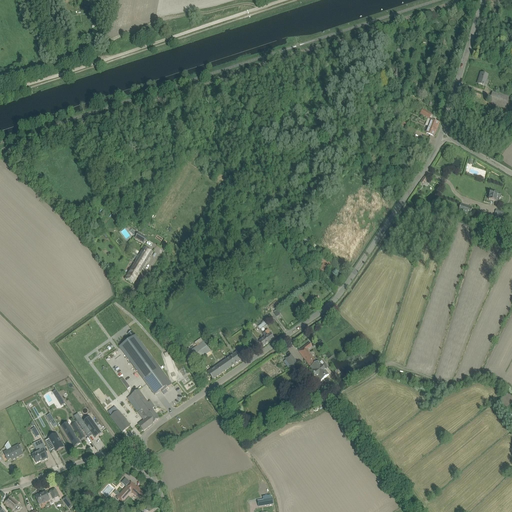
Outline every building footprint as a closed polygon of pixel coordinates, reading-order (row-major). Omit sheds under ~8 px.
[(478,84),(483,85),(484,86),(488,75),(481,73),(478,84)] [(506,106),(509,97),(492,92),(490,101),(489,104),(504,109),(505,106),(506,106)] [(423,109),(420,114),(429,119),(432,114),(423,109)] [(439,123),(431,120),(426,133),(434,136),(439,123)] [(492,204),(493,202),(498,203),(499,199),(500,199),(501,196),(490,192),(489,196),(486,195),(484,202),(492,204)] [(470,215),(472,208),(461,204),(458,211),(470,215)] [(135,239),(144,244),(147,238),(139,233),(135,239)] [(306,258),(312,254),(305,246),(310,241),(302,234),(299,237),(301,239),(300,240),(299,239),(293,243),(306,258)] [(137,260),(135,263),(143,268),(153,252),(145,247),(139,255),(137,260)] [(316,259),(323,264),(320,269),(325,273),(329,267),(332,269),(335,266),(331,263),(319,255),(316,259)] [(133,266),(125,279),(134,284),(143,268),(135,263),(133,266)] [(262,324),(258,327),(260,330),(267,324),(264,320),(261,323),(262,324)] [(268,330),(263,334),(265,337),(269,342),(274,338),(268,330)] [(249,336),(256,344),(259,342),(252,333),(249,336)] [(135,335),(119,347),(137,371),(146,384),(155,395),(161,391),(162,392),(168,388),(172,385),(153,359),(152,357),(135,335)] [(263,347),(269,342),(265,337),(259,341),(260,343),(263,347)] [(198,341),(200,344),(190,351),(197,361),(210,352),(200,339),(198,341)] [(298,351),(310,366),(317,360),(316,361),(307,350),(312,346),(309,343),(298,351)] [(226,359),(232,367),(242,360),(237,352),(226,359)] [(293,369),(299,365),(291,354),(285,359),(293,369)] [(213,380),(232,367),(226,359),(208,372),(213,380)] [(322,366),(317,360),(310,366),(310,367),(321,381),(329,375),(325,370),(328,368),(325,364),(322,366)] [(127,398),(138,413),(142,410),(146,416),(153,410),(138,390),(127,398)] [(59,394),(55,397),(61,405),(65,403),(59,394)] [(115,407),(108,412),(111,416),(110,417),(122,433),(130,426),(118,411),(115,407)] [(146,416),(147,418),(152,424),(159,418),(156,414),(153,410),(146,416)] [(78,414),(74,416),(88,438),(89,437),(87,435),(91,432),(95,438),(102,434),(98,429),(90,417),(85,421),(84,422),(78,414)] [(138,425),(143,431),(152,424),(147,418),(138,425)] [(76,423),(71,425),(76,433),(78,433),(80,438),(79,438),(81,440),(85,437),(76,423)] [(62,426),(61,426),(74,447),(81,443),(78,438),(76,439),(75,434),(70,427),(65,431),(62,426)] [(52,437),(45,441),(51,451),(55,449),(56,451),(64,447),(58,437),(54,439),(52,437)] [(41,451),(32,455),(36,463),(42,460),(42,461),(48,458),(43,448),(45,447),(42,440),(37,442),(41,451)] [(7,451),(4,452),(8,460),(11,458),(12,460),(23,454),(18,444),(12,448),(9,443),(6,444),(7,445),(5,446),(7,451)] [(125,478),(121,483),(126,487),(117,497),(122,502),(132,492),(141,500),(145,495),(131,482),(131,483),(125,478)] [(59,497),(57,494),(55,489),(50,492),(50,493),(47,494),(46,492),(39,495),(37,495),(36,496),(39,504),(50,500),(49,498),(52,497),(53,499),(59,497)] [(13,511),(19,504),(10,496),(4,504),(13,511)] [(63,500),(69,510),(74,506),(67,497),(63,500)]
